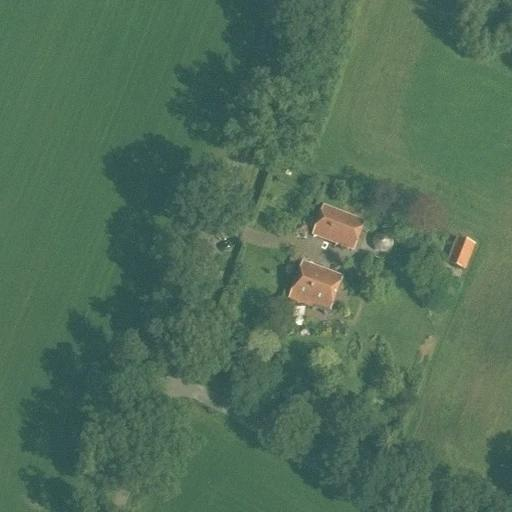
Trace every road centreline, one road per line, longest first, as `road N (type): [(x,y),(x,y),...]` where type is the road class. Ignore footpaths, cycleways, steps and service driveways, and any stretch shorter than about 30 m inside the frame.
road 1 (unclassified): [(167,391),(308,0)]
road 2 (unclassified): [(381,511),(167,391)]
road 3 (unclassified): [(124,511),(167,391)]
